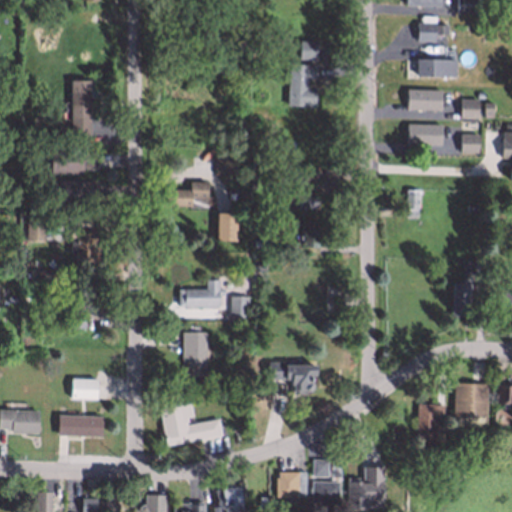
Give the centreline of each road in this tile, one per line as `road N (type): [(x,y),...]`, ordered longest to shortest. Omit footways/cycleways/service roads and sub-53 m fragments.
road 1 (residential): [(0,468),(141,474),(252,461),(316,437),(431,359),(511,353)]
road 2 (residential): [(141,474),(131,0)]
road 3 (residential): [(368,399),(364,0)]
